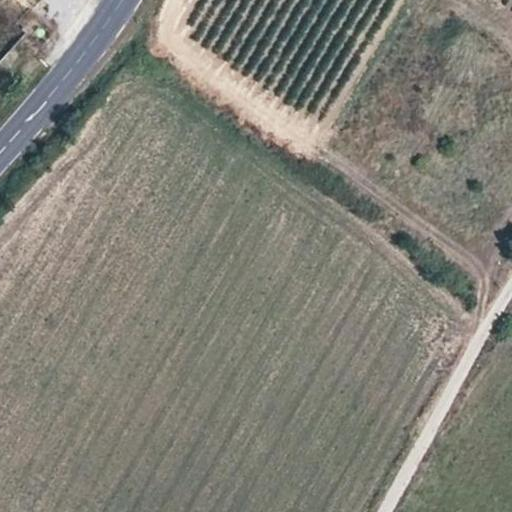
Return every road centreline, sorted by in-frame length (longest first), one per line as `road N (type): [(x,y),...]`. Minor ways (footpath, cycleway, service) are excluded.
road 1 (track): [(388,511),(511,284)]
road 2 (secondary): [(0,148),(88,51),(122,0)]
